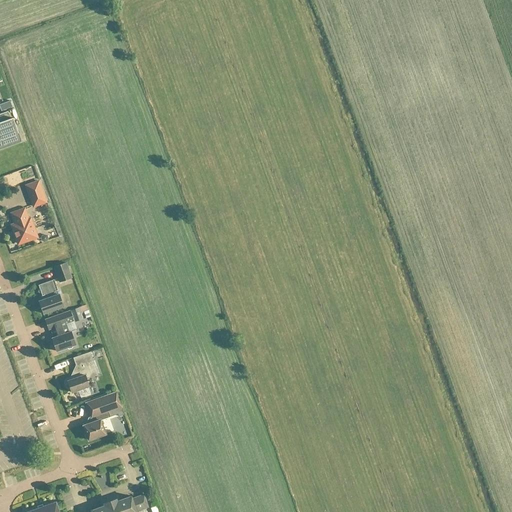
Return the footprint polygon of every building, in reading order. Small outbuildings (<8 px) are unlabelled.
[(9,101),(0,104),(0,111),(0,112),(11,108),(9,101)] [(0,149),(21,142),(12,118),(10,119),(7,112),(0,114),(0,149)] [(38,200),(40,205),(45,203),(38,182),(26,187),(31,203),(38,200)] [(15,225),(11,226),(18,245),(36,238),(30,220),(27,220),(24,210),(11,215),(15,225)] [(65,263),(53,268),(59,283),(71,279),(65,263)] [(53,280),(38,286),(37,293),(41,296),(42,296),(44,300),(38,302),(42,314),(55,310),(58,311),(59,308),(63,307),(58,295),(56,291),(57,291),(53,280)] [(70,311),(74,323),(82,321),(80,314),(87,311),(86,306),(70,311)] [(69,312),(44,320),(48,330),(50,330),(53,338),(51,339),(56,352),(66,348),(68,350),(71,349),(72,346),(75,345),(70,332),(68,333),(65,324),(72,322),(69,312)] [(71,380),(67,382),(71,393),(74,392),(79,394),(80,390),(88,387),(85,379),(87,378),(90,371),(87,364),(93,362),(89,352),(72,358),(75,366),(77,367),(75,371),(72,372),(73,375),(71,380)] [(57,370),(69,366),(66,359),(55,363),(57,370)] [(116,393),(85,404),(91,418),(88,419),(87,423),(87,425),(83,426),(88,441),(105,435),(100,421),(109,417),(107,412),(115,409),(118,417),(124,415),(116,393)] [(131,466),(134,474),(145,470),(143,462),(131,466)] [(130,497),(121,500),(124,511),(136,511),(147,508),(143,496),(131,500),(130,497)] [(124,511),(121,500),(100,508),(101,511),(124,511)] [(37,509),(29,511),(58,511),(55,503),(43,507),(42,505),(36,507),(37,509)]
